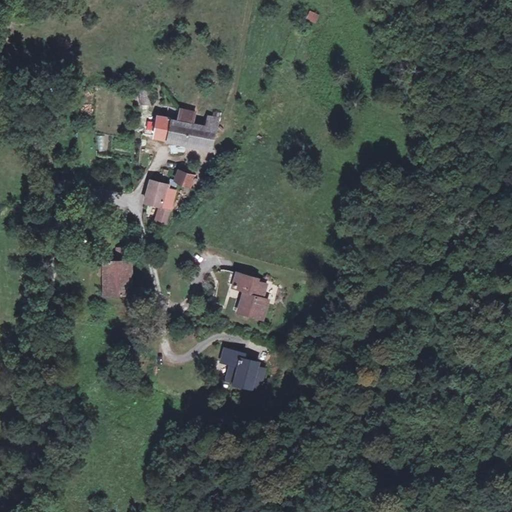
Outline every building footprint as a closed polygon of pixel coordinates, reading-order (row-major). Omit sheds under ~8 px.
[(310,10),(307,20),(317,23),(320,13),(310,10)] [(151,87),(143,87),(143,102),(151,101),(151,87)] [(182,108),(170,106),(168,116),(175,118),(180,119),(182,108)] [(180,119),(175,118),(171,138),(213,148),(221,119),(209,116),(207,124),(195,121),(196,111),(182,108),(180,119)] [(156,135),(171,138),(175,118),(168,116),(160,115),(158,121),(157,129),(156,135)] [(198,173),(183,166),(176,179),(193,187),(198,173)] [(170,184),(152,179),(147,200),(172,207),(177,190),(169,188),(170,184)] [(158,219),(168,222),(172,207),(162,205),(158,219)] [(132,260),(132,248),(118,248),(119,260),(132,260)] [(133,293),(132,260),(119,260),(105,260),(106,293),(133,293)] [(260,272),(242,267),(237,281),(251,285),(247,299),(244,298),(241,308),(265,316),(271,296),(265,294),(270,280),(259,276),(260,272)] [(247,353),(226,348),(223,364),(231,367),(230,375),(240,378),(238,384),(264,390),(269,368),(261,366),(262,362),(246,358),(247,353)] [(240,378),(230,375),(228,382),(238,384),(240,378)]
